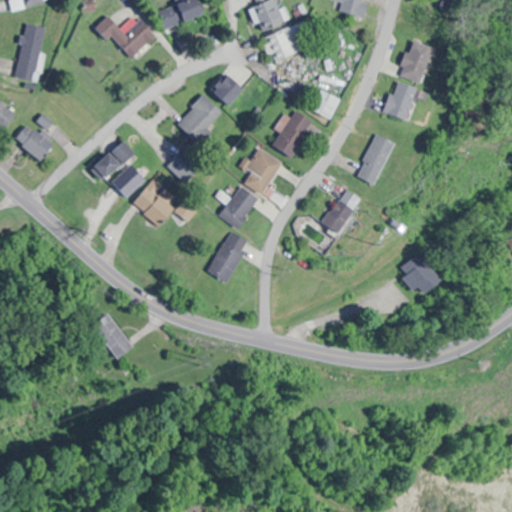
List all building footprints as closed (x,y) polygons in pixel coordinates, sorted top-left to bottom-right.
[(199,0),(175,0),(175,8),(159,8),(159,23),(200,23),(199,0)] [(363,0),(334,0),(335,0),(332,9),(364,20),(370,3),(364,1),(363,0)] [(96,27),(134,60),(156,35),(138,18),(125,33),(106,16),(96,27)] [(47,29),(25,24),(14,75),(36,80),(47,29)] [(301,50),(290,26),(266,37),(277,61),(301,50)] [(423,83),(435,48),(412,40),(400,75),(423,83)] [(229,106),(246,90),(229,73),(212,89),(229,106)] [(420,88),(397,83),(389,116),(412,121),(420,88)] [(330,119),(341,101),(320,89),(309,108),(330,119)] [(213,134),(208,128),(222,113),(204,95),(177,122),(201,146),(213,134)] [(0,130),(1,132),(15,118),(0,102),(0,130)] [(277,130),(280,132),(274,147),(297,157),(313,119),(295,111),(292,119),(283,115),(277,130)] [(376,184),(397,147),(380,138),(360,176),(376,184)] [(92,166),(100,180),(132,162),(125,148),(92,166)] [(168,167),(186,184),(202,168),(184,150),(168,167)] [(284,164),(264,151),(244,182),(264,195),(284,164)] [(160,227),(176,210),(156,191),(161,186),(155,180),(134,202),(160,227)] [(261,199),(242,187),(224,216),(242,228),(261,199)] [(341,234),(364,200),(348,189),(324,222),(341,234)] [(178,213),(189,221),(198,209),(188,201),(178,213)] [(250,243),(231,233),(211,273),(230,282),(250,243)] [(405,263),(413,296),(440,289),(431,256),(405,263)] [(133,345),(109,311),(93,323),(117,356),(133,345)]
